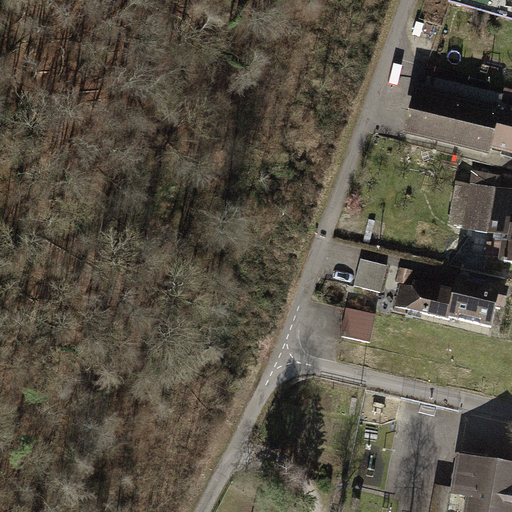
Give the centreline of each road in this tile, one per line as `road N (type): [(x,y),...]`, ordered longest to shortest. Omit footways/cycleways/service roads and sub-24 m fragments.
road 1 (unclassified): [(284,356),(417,0)]
road 2 (residential): [(284,356),(511,412)]
road 3 (unclassified): [(201,511),(284,356)]
